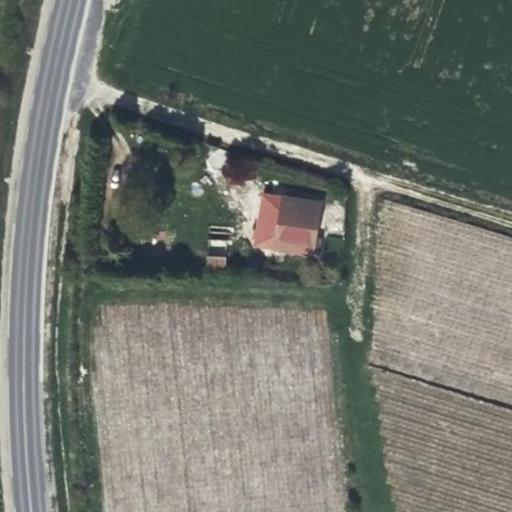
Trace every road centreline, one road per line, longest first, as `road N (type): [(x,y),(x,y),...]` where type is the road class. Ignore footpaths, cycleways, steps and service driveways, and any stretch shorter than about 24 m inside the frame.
road 1 (secondary): [(69,0),(47,75),(29,206),(22,358),(31,511)]
road 2 (track): [(511,222),(47,75)]
